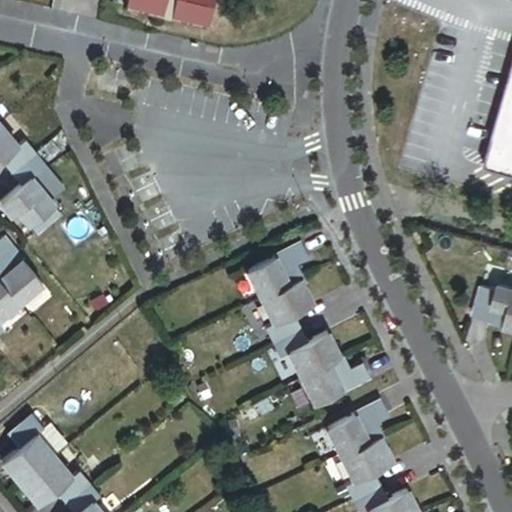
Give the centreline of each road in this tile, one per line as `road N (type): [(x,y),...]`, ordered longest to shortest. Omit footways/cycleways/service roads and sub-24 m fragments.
road 1 (residential): [(355,0),(329,80),(343,175),(449,399)]
road 2 (residential): [(449,399),(508,511)]
